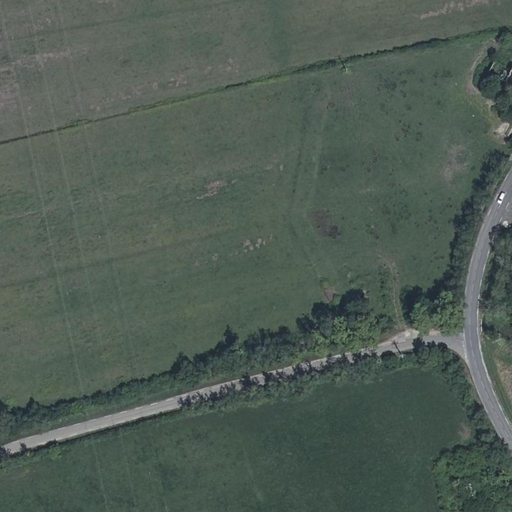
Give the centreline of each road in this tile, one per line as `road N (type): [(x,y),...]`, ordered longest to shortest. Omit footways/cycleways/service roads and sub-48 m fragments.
road 1 (unclassified): [(474,341),(437,338),(0,456)]
road 2 (tertiary): [(511,193),(487,247),(474,341)]
